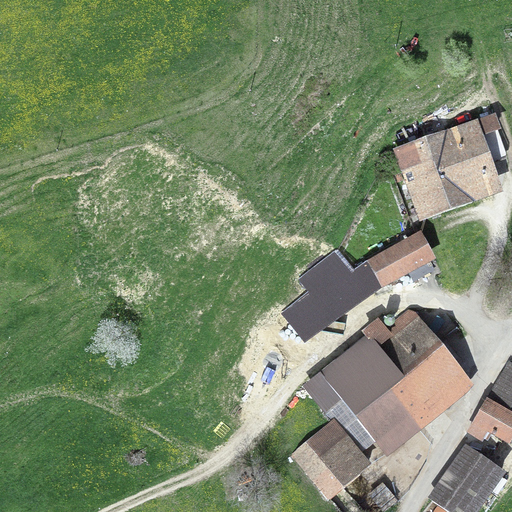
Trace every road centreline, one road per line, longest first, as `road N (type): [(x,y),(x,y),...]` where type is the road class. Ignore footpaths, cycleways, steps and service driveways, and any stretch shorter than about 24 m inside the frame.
road 1 (track): [(104,511),(236,449),(269,421),(322,343),(354,313),(390,299),(423,298),(472,317),(503,347)]
road 2 (track): [(236,449),(62,405),(0,410)]
road 3 (unclassified): [(405,511),(511,337)]
